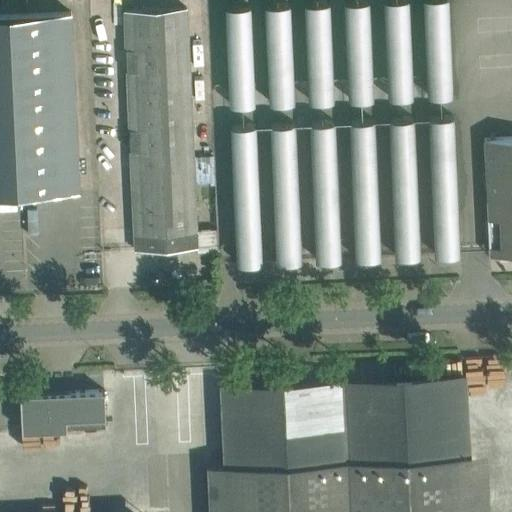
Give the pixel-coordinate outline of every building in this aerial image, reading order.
[(333,99),(329,0),(305,0),(308,99),(333,99)] [(373,98),(369,0),(344,0),(348,99),(373,98)] [(383,0),(387,96),(412,95),(409,0),(383,0)] [(452,94),(448,0),(423,0),(427,95),(452,94)] [(265,2),(269,102),(294,101),(290,1),(265,2)] [(254,103),(251,2),(226,3),(229,104),(254,103)] [(186,6),(124,9),(135,249),(197,246),(193,156),(188,49),(186,6)] [(0,195),(79,191),(71,11),(0,14),(0,195)] [(394,255),(419,255),(415,115),(390,116),(394,255)] [(434,254),(459,253),(454,115),(429,116),(434,254)] [(350,118),(355,257),(380,256),(375,117),(350,118)] [(310,119),(315,259),(340,258),(335,118),(310,119)] [(300,259),(296,120),(271,121),(275,260),(300,259)] [(236,262),(261,262),(257,122),(232,123),(236,262)] [(503,252),(503,255),(511,254),(511,136),(484,138),(485,172),(483,172),(483,186),(486,186),(488,221),(485,221),(486,235),(489,235),(490,253),(503,252)] [(375,361),(376,373),(419,371),(418,359),(375,361)] [(470,511),(465,376),(465,374),(462,374),(462,375),(345,380),(345,378),(342,379),(342,380),(225,385),(225,384),(222,384),(223,387),(227,464),(209,465),(210,511),(470,511)] [(21,393),(20,393),(22,430),(106,426),(106,423),(101,423),(101,416),(105,416),(104,389),(103,389),(103,390),(21,394),(21,393)]
